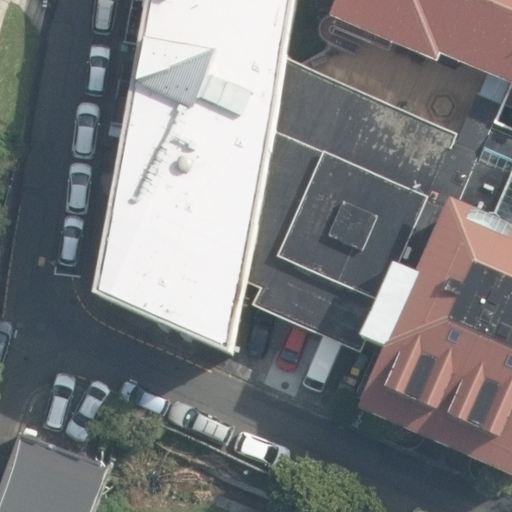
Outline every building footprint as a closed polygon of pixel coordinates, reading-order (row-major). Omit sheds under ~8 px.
[(295,0),(143,0),(90,286),(231,348),(244,276),(285,53),(295,0)] [(437,53),(439,48),(480,64),(511,77),(511,0),(334,0),(331,9),(437,53)] [(446,189),(497,211),(511,176),(511,125),(497,119),(511,85),(511,77),(480,64),(453,126),(285,53),(244,276),(259,283),(252,299),(353,344),(360,329),(381,338),(446,189)] [(355,404),(511,472),(511,217),(497,211),(446,189),(381,338),(355,404)] [(87,459),(24,436),(0,500),(0,511),(97,511),(94,497),(99,482),(88,478),(87,459)]
